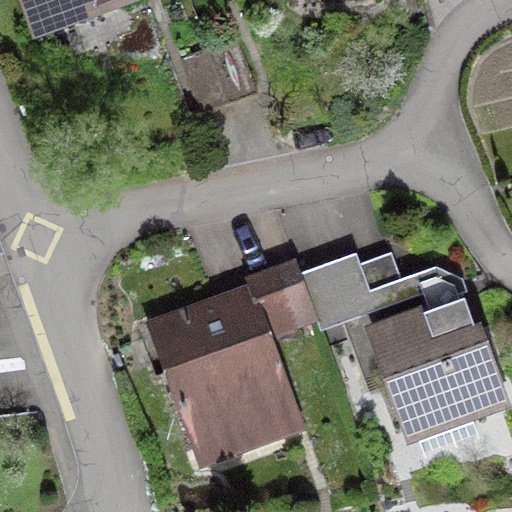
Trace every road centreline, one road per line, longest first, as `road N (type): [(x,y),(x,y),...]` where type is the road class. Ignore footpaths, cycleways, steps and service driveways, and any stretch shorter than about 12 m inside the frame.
road 1 (residential): [(48,260),(417,151)]
road 2 (residential): [(125,511),(48,260)]
road 3 (residential): [(417,151),(428,90),(453,29),(507,0)]
road 4 (residential): [(499,247),(417,151)]
road 5 (residential): [(48,260),(0,150)]
